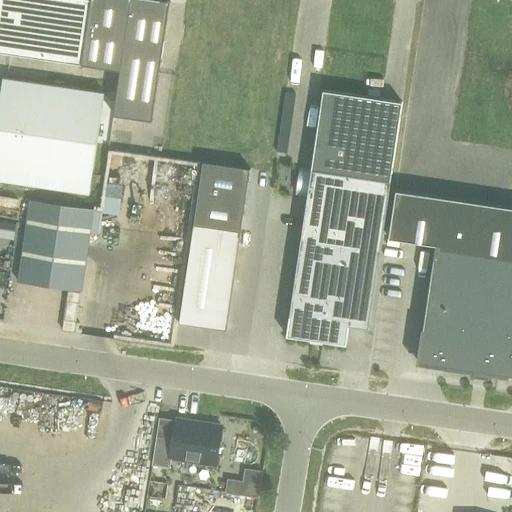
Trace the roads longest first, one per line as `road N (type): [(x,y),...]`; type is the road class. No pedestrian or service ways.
road 1 (unclassified): [(0,351),(307,399)]
road 2 (unclassified): [(307,399),(511,430)]
